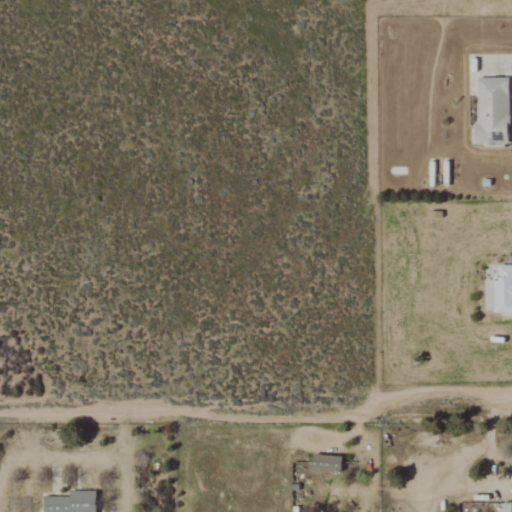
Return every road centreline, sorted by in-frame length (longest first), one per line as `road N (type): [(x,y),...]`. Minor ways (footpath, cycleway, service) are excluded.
road 1 (track): [(511,396),(412,395),(299,421),(0,411)]
road 2 (track): [(504,395),(487,440),(453,468),(464,490),(486,494)]
